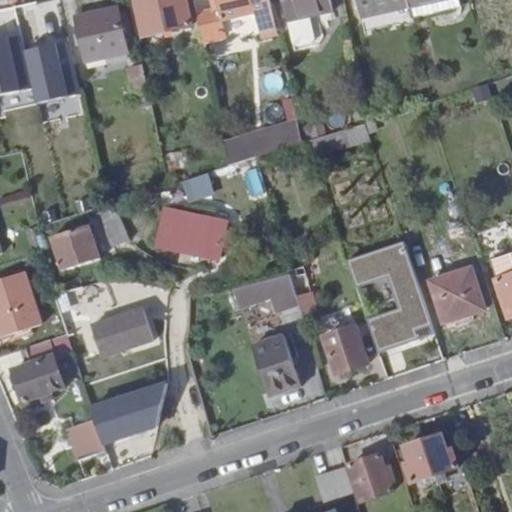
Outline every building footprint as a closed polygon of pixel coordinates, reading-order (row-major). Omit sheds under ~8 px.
[(137,0),(146,38),(165,33),(192,27),(185,0),(137,0)] [(281,38),(271,0),(214,0),(212,1),(213,11),(214,15),(221,13),(226,38),(253,32),(250,18),(258,15),(264,42),(281,38)] [(333,0),(285,0),(291,21),(297,51),(328,44),(323,20),(335,17),(334,11),(336,11),(333,0)] [(359,0),(363,17),(411,6),(409,0),(359,0)] [(78,19),(88,63),(128,53),(118,10),(78,19)] [(213,11),(197,16),(204,44),(226,38),(221,13),(214,15),(213,11)] [(165,33),(146,38),(150,51),(168,46),(165,33)] [(150,94),(144,66),(129,69),(133,90),(140,88),(142,96),(150,94)] [(40,106),(38,96),(19,101),(29,145),(81,135),(70,90),(55,93),(56,103),(40,106)] [(55,93),(38,96),(40,106),(56,103),(55,93)] [(307,142),(302,122),(227,144),(233,166),(257,158),(307,142)] [(372,138),(367,122),(347,129),(351,145),(372,138)] [(351,145),(347,129),(309,141),(314,157),(351,145)] [(172,155),(176,170),(190,166),(187,152),(172,155)] [(32,171),(36,190),(45,189),(41,169),(32,171)] [(180,178),(184,201),(212,197),(209,174),(180,178)] [(131,199),(114,205),(124,240),(141,234),(131,199)] [(167,210),(160,246),(219,258),(226,222),(167,210)] [(491,298),(467,224),(448,230),(451,239),(459,236),(471,271),(431,285),(443,324),(484,310),(481,301),(491,298)] [(54,240),(65,273),(102,262),(91,228),(54,240)] [(43,255),(35,231),(29,233),(36,258),(43,255)] [(349,264),(406,246),(405,241),(347,260),(349,264)] [(366,318),(379,356),(408,346),(404,334),(432,325),(406,246),(349,264),(356,287),(388,277),(398,308),(366,318)] [(511,255),(493,261),(500,281),(511,276),(511,255)] [(311,295),(303,270),(290,274),(291,278),(297,299),(311,295)] [(0,335),(0,336),(42,323),(26,272),(0,279),(0,335)] [(511,276),(500,281),(497,282),(509,319),(511,317),(511,276)] [(235,293),(241,309),(269,299),(276,317),(300,308),(297,299),(291,278),(235,293)] [(55,294),(61,320),(93,313),(87,287),(55,294)] [(311,295),(297,299),(300,308),(303,319),(317,315),(311,295)] [(103,359),(154,341),(143,309),(128,314),(126,308),(121,310),(123,316),(92,327),(103,359)] [(432,325),(404,334),(408,346),(436,337),(432,325)] [(325,338),(337,375),(368,365),(356,328),(325,338)] [(271,400),(303,388),(285,337),(254,347),(271,400)] [(50,342),(26,349),(32,367),(14,373),(24,403),(65,391),(58,371),(70,367),(64,349),(53,353),(50,342)] [(100,432),(97,422),(70,431),(79,463),(107,454),(100,432)] [(107,454),(113,472),(128,467),(115,428),(100,432),(107,454)] [(443,440),(424,447),(435,480),(458,473),(453,454),(447,455),(443,440)] [(435,480),(424,447),(406,453),(411,467),(405,470),(411,488),(435,480)] [(350,471),(362,507),(394,497),(391,487),(395,486),(392,473),(386,475),(382,461),(350,471)] [(354,496),(347,471),(317,480),(325,505),(354,496)]
